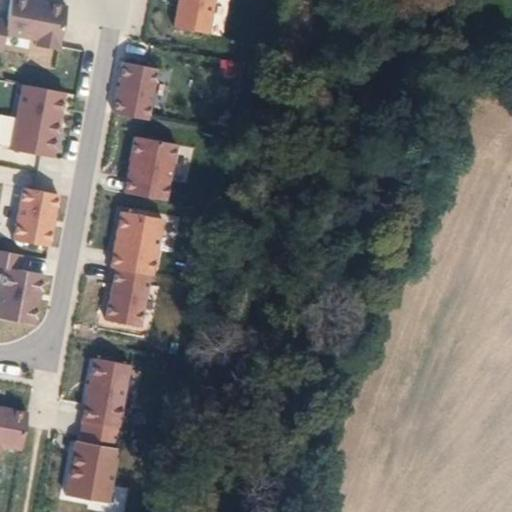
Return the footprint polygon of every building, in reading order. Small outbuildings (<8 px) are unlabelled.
[(57,46),(64,6),(31,0),(7,0),(4,20),(0,19),(0,48),(3,34),(34,40),(33,45),(56,50),(57,46)] [(211,0),(175,0),(171,27),(205,33),(211,0)] [(237,64),(219,60),(216,74),(235,77),(237,64)] [(154,69),(120,63),(110,114),(144,120),(154,69)] [(20,85),(8,149),(40,156),(49,158),(61,92),(20,85)] [(173,144),(132,137),(121,193),(162,201),(173,144)] [(45,247),(55,195),(33,191),(19,188),(9,240),(45,247)] [(146,276),(149,276),(159,220),(118,212),(107,268),(111,269),(146,276)] [(18,255),(0,251),(0,268),(1,269),(0,271),(0,319),(31,325),(40,275),(16,270),(18,255)] [(146,276),(111,269),(102,320),(137,327),(146,276)] [(126,366),(90,359),(79,422),(115,428),(126,366)] [(23,413),(0,408),(0,447),(17,450),(23,413)] [(79,422),(75,443),(111,450),(115,428),(79,422)] [(75,443),(72,442),(62,496),(104,505),(114,450),(111,450),(75,443)] [(121,509),(127,491),(111,486),(105,504),(121,509)]
